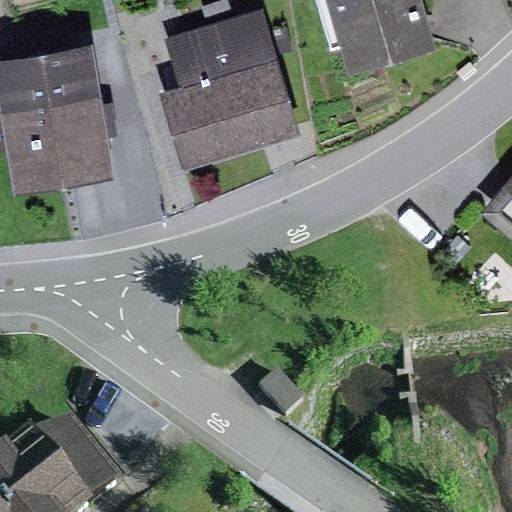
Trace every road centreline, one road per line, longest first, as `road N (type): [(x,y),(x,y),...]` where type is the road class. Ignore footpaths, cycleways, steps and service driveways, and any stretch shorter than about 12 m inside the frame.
road 1 (residential): [(99,297),(154,270),(303,221),(399,175),(511,91)]
road 2 (residential): [(99,297),(130,338),(367,511)]
